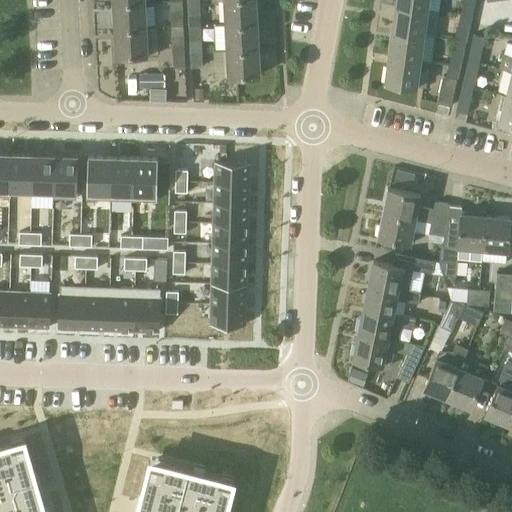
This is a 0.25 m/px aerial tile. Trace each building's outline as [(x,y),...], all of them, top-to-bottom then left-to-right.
[(188,15),(200,15),(199,0),(197,0),(188,1),(188,15)] [(223,0),(225,22),(256,20),(254,0),(223,0)] [(395,0),(395,4),(426,8),(427,0),(395,0)] [(468,0),(462,0),(460,13),(472,16),(475,2),(468,0)] [(113,28),(145,27),(144,1),(111,2),(113,28)] [(395,4),(391,29),(422,34),(426,8),(395,4)] [(172,25),(183,25),(183,10),(171,10),(172,25)] [(226,48),(257,46),(256,20),(225,22),(226,48)] [(190,39),(201,38),(201,23),(189,24),(190,39)] [(457,24),(454,39),(466,41),(469,27),(457,24)] [(145,27),(113,28),(114,54),(146,53),(145,27)] [(391,29),(388,54),(419,59),(422,34),(391,29)] [(184,37),(172,37),(173,52),(185,52),(184,37)] [(471,44),(468,58),(479,61),(483,47),(471,44)] [(257,46),(226,48),(227,74),(258,72),(257,46)] [(190,50),(191,66),(203,65),(202,49),(190,50)] [(452,49),(448,63),(460,66),(463,51),(452,49)] [(511,70),(511,69),(511,54),(503,53),(500,67),(511,70)] [(415,86),(417,70),(427,71),(428,60),(419,59),(388,54),(384,82),(415,86)] [(451,104),(460,66),(448,63),(446,74),(443,74),(437,101),(451,104)] [(473,87),(477,72),(465,69),(462,84),(473,87)] [(163,98),(164,71),(140,70),(139,86),(149,86),(149,97),(163,98)] [(471,97),(459,95),(456,109),(467,112),(471,97)] [(511,96),(505,95),(498,121),(511,124),(511,96)] [(0,189),(10,189),(11,152),(0,151),(0,189)] [(33,153),(11,152),(10,189),(32,190),(33,153)] [(32,190),(54,191),(55,153),(33,153),(32,190)] [(78,154),(55,153),(54,191),(77,191),(78,154)] [(87,192),(110,192),(111,155),(88,154),(87,192)] [(111,155),(110,192),(133,193),(134,156),(111,155)] [(158,156),(134,156),(133,193),(157,194),(158,156)] [(215,160),(214,181),(249,182),(250,161),(215,160)] [(176,168),(175,180),(187,180),(188,169),(176,168)] [(175,180),(175,191),(187,191),(187,180),(175,180)] [(214,201),(249,202),(249,182),(214,181),(214,201)] [(387,187),(382,212),(445,225),(448,213),(449,202),(434,200),(433,207),(417,204),(419,193),(387,187)] [(249,202),(214,201),(213,221),(248,222),(249,202)] [(174,209),(174,220),(186,221),(186,209),(174,209)] [(442,242),(445,225),(382,212),(377,237),(409,243),(412,229),(430,233),(429,239),(442,242)] [(448,213),(445,225),(442,242),(438,261),(442,275),(455,276),(457,254),(482,256),(485,215),(460,213),(458,229),(446,228),(448,213)] [(485,215),(482,256),(506,258),(509,217),(485,215)] [(174,220),(174,231),(186,232),(186,221),(174,220)] [(213,221),(212,242),(248,243),(248,222),(213,221)] [(19,231),(19,243),(30,243),(30,231),(19,231)] [(30,231),(30,243),(41,244),(42,232),(30,231)] [(70,233),(69,245),(80,245),(81,233),(70,233)] [(81,233),(80,245),(92,245),(92,233),(81,233)] [(121,234),(120,246),(132,247),(132,235),(121,234)] [(132,235),(132,247),(143,247),(143,235),(132,235)] [(247,263),(248,243),(212,242),(212,262),(247,263)] [(173,249),(173,261),(185,261),(185,250),(173,249)] [(20,253),(20,264),(31,265),(31,253),(20,253)] [(31,253),(31,265),(42,265),(43,253),(31,253)] [(372,261),(368,282),(408,289),(412,269),(430,272),(432,261),(395,253),(392,265),(372,261)] [(75,255),(75,266),(86,267),(87,255),(75,255)] [(87,255),(86,267),(97,267),(98,255),(87,255)] [(125,256),(124,268),(135,269),(136,257),(125,256)] [(136,257),(135,269),(147,269),(147,257),(136,257)] [(173,261),(172,272),(184,272),(185,261),(173,261)] [(212,262),(211,282),(246,283),(247,263),(212,262)] [(511,301),(511,273),(497,272),(493,309),(511,311),(511,301)] [(246,303),(246,283),(211,282),(211,302),(246,303)] [(368,282),(363,306),(392,312),(395,297),(417,302),(419,292),(408,289),(368,282)] [(64,286),(63,327),(86,328),(87,287),(64,286)] [(489,288),(468,286),(466,302),(488,304),(489,288)] [(87,287),(86,328),(108,329),(110,287),(87,287)] [(110,287),(108,329),(131,329),(133,288),(110,287)] [(133,288),(131,329),(154,330),(156,289),(133,288)] [(0,324),(9,325),(10,290),(0,289),(0,324)] [(30,290),(10,290),(9,325),(29,326),(30,290)] [(51,291),(30,290),(29,326),(50,326),(51,291)] [(166,290),(166,301),(178,301),(178,290),(166,290)] [(458,316),(478,324),(483,310),(463,301),(462,303),(451,298),(439,325),(452,330),(458,316)] [(166,301),(166,312),(178,312),(178,301),(166,301)] [(245,325),(246,303),(211,302),(210,324),(245,325)] [(363,306),(358,332),(387,338),(390,323),(412,327),(414,316),(392,312),(363,306)] [(498,333),(508,337),(511,327),(511,322),(504,319),(498,333)] [(358,332),(353,358),(390,365),(394,350),(407,352),(396,376),(407,381),(423,345),(387,338),(358,332)] [(446,398),(464,354),(467,348),(457,343),(453,350),(439,350),(423,388),(446,398)] [(464,354),(446,398),(468,407),(487,364),(464,354)] [(350,362),(347,380),(365,382),(368,365),(350,362)] [(507,424),(511,412),(511,377),(501,372),(483,414),(507,424)] [(0,511),(46,511),(26,441),(13,445),(12,441),(0,444),(0,511)] [(162,465),(149,462),(136,511),(225,511),(233,483),(220,480),(221,476),(163,461),(162,465)]
